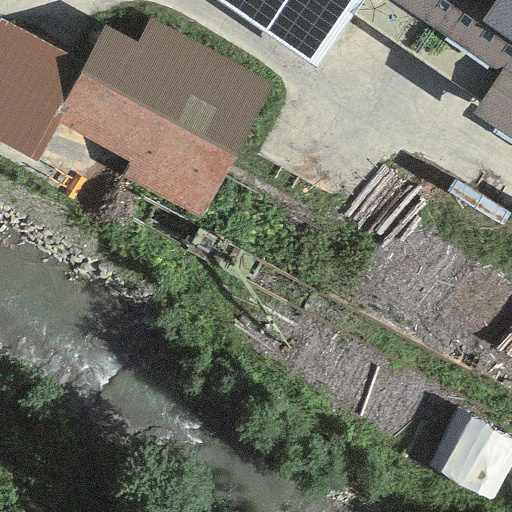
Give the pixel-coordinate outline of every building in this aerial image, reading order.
[(321,60),(359,0),(233,0),(268,23),(307,50),(321,60)] [(511,0),(360,0),(353,11),(480,95),(473,108),(511,131),(511,0)] [(0,136),(37,157),(58,117),(86,61),(4,14),(0,20),(0,136)] [(139,39),(105,23),(86,61),(58,117),(131,158),(123,175),(204,214),(273,82),(151,17),(139,39)] [(434,462),(479,487),(511,427),(511,423),(468,399),(434,462)]
